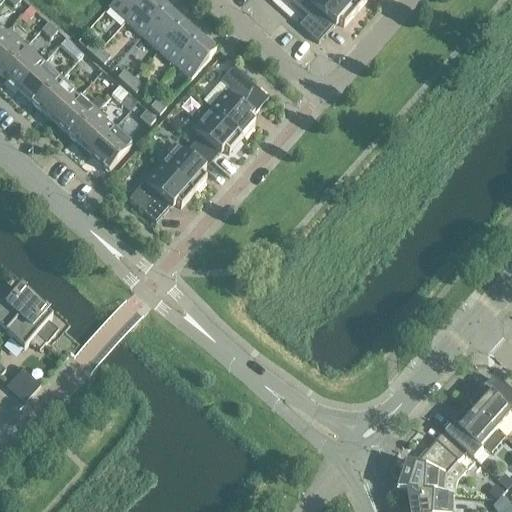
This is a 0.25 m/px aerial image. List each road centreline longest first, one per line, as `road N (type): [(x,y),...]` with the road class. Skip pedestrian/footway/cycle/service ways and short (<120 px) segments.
road 1 (residential): [(345,459),(0,148)]
road 2 (residential): [(408,0),(320,96),(213,0)]
road 3 (unclassified): [(345,459),(473,323)]
